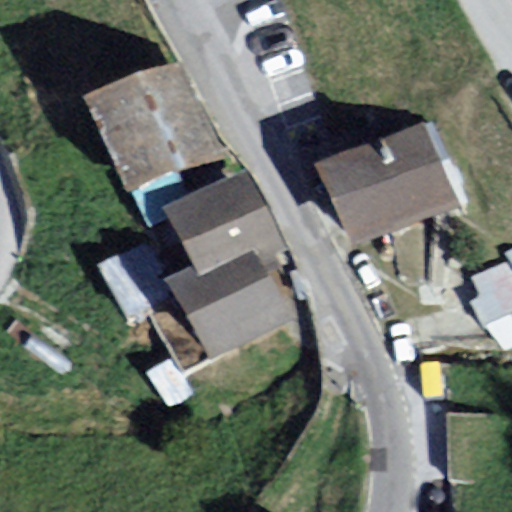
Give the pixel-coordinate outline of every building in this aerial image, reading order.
[(176,73),(81,114),(122,211),(218,170),(176,73)] [(432,133),(319,177),(351,260),(464,216),(432,133)] [(244,182),(167,220),(195,279),(201,290),(259,261),(279,251),(244,182)] [(511,247),(468,264),(497,340),(511,334),(511,247)] [(195,279),(168,292),(207,373),(293,331),(259,261),(201,290),(195,279)]
